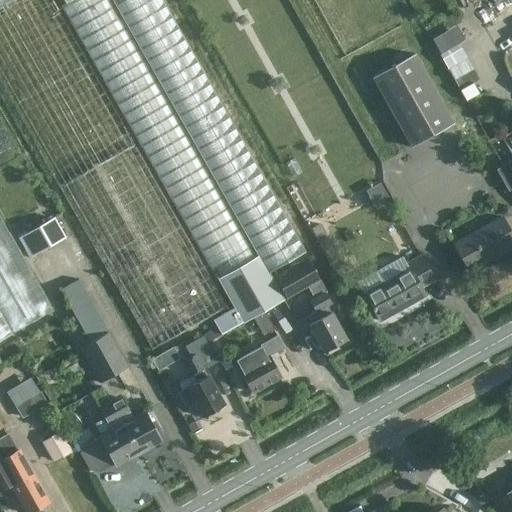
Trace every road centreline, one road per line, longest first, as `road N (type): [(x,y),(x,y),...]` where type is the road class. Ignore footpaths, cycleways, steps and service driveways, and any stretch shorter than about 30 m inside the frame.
road 1 (tertiary): [(194,511),(377,409)]
road 2 (tertiary): [(377,409),(511,335)]
road 3 (residential): [(377,409),(416,479),(359,511)]
